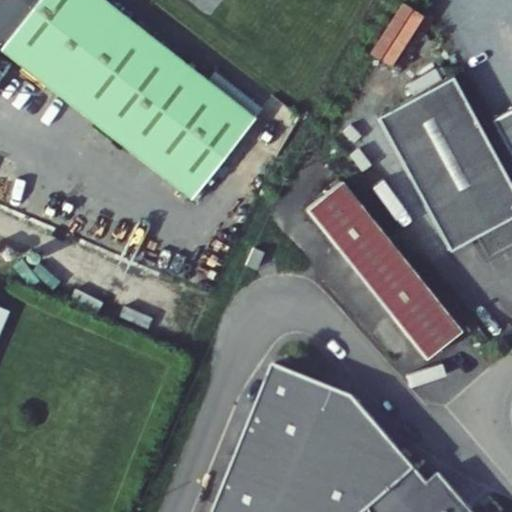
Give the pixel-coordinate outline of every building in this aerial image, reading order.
[(209,77),(108,0),(0,0),(0,45),(196,194),(257,113),(209,77)] [(370,58),(390,70),(422,20),(402,7),(370,58)] [(217,68),(209,77),(257,113),(265,104),(217,68)] [(511,244),(511,188),(451,76),(375,117),(448,251),(475,236),(487,258),(511,244)] [(511,109),(492,120),(511,157),(511,109)] [(346,176),(311,204),(432,352),(467,324),(346,176)] [(0,333),(13,299),(0,294),(0,333)] [(275,372),(218,511),(471,511),(442,476),(427,486),(351,400),(275,372)]
